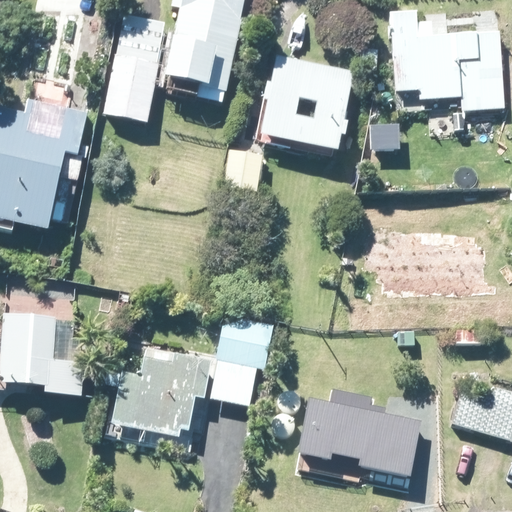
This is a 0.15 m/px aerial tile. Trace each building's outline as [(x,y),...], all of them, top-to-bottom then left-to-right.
[(162,87),(222,101),(244,0),(172,0),(172,5),(180,7),(162,87)] [(433,33),(431,19),(416,20),(415,13),(390,15),(396,89),(419,87),(420,96),(461,93),(462,108),(506,104),(499,27),(433,33)] [(147,121),(166,23),(123,14),(103,112),(147,121)] [(356,51),(355,64),(365,65),(366,52),(356,51)] [(337,150),(354,70),(281,54),(263,134),(271,135),(337,150)] [(73,110),(67,109),(27,99),(24,114),(0,108),(0,223),(9,226),(39,232),(42,217),(68,223),(77,182),(75,182),(80,157),(85,158),(87,146),(77,144),(85,113),(73,110)] [(257,190),(263,155),(231,149),(224,185),(257,190)] [(217,361),(263,371),(273,326),(227,316),(217,361)] [(71,323),(2,317),(0,317),(0,387),(12,388),(36,390),(36,396),(72,399),(75,366),(68,365),(71,323)] [(450,346),(475,345),(474,330),(449,331),(450,346)] [(110,423),(177,438),(179,429),(187,431),(195,396),(204,398),(212,361),(176,354),(174,363),(148,357),(143,377),(121,372),(110,423)] [(467,374),(463,374),(466,393),(474,391),(471,374),(467,374)] [(511,395),(490,388),(487,399),(459,391),(456,390),(445,425),(508,444),(506,448),(511,450),(511,395)] [(308,397),(296,455),(329,462),(331,456),(359,462),(358,467),(413,479),(425,422),(308,397)]
